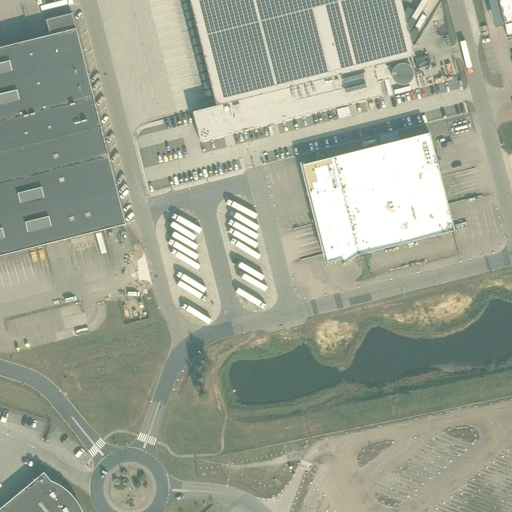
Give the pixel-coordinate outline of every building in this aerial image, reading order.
[(189,0),(216,107),(193,112),(200,142),(381,97),(378,82),(373,67),(385,64),(394,62),(415,57),(400,0),(189,0)] [(511,0),(498,0),(508,38),(511,36),(511,0)] [(0,256),(125,225),(72,14),(46,20),(49,30),(45,31),(47,37),(0,48),(0,256)] [(395,74),(395,75),(395,76),(396,77),(396,78),(396,79),(397,80),(397,81),(398,81),(398,82),(399,83),(400,83),(400,84),(401,84),(402,85),(403,85),(404,85),(404,86),(405,86),(406,86),(407,86),(408,86),(409,86),(410,85),(411,85),(412,85),(412,84),(413,84),(414,84),(414,83),(415,83),(415,82),(416,82),(416,81),(417,80),(417,79),(418,78),(418,77),(418,76),(418,75),(418,74),(418,73),(418,72),(418,71),(418,70),(417,70),(417,69),(417,68),(416,68),(416,67),(415,67),(415,66),(414,66),(414,65),(413,65),(413,64),(412,64),(411,64),(411,63),(410,63),(409,63),(408,63),(407,63),(406,63),(405,63),(404,63),(403,63),(402,64),(401,64),(401,65),(400,65),(399,65),(399,66),(398,66),(398,67),(397,68),(397,69),(396,69),(396,70),(396,71),(396,72),(395,72),(395,73),(395,74)] [(373,67),(378,82),(388,80),(385,64),(373,67)] [(454,231),(447,204),(429,134),(313,163),(318,185),(314,186),(317,201),(322,200),(327,221),(336,255),(326,257),(327,263),(342,259),(344,263),(343,264),(343,265),(357,256),(454,231)] [(0,511),(82,511),(82,509),(81,507),(79,504),(77,502),(76,500),(75,499),(74,497),(72,496),(70,493),(67,490),(63,487),(60,485),(56,483),(55,482),(51,481),(44,472),(0,508),(0,511)]
